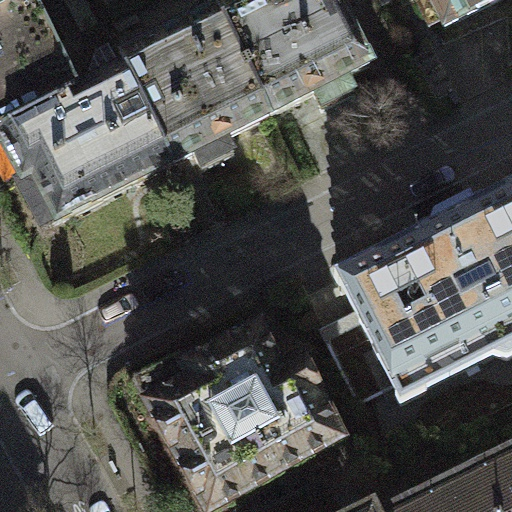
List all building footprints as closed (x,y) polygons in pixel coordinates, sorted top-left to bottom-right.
[(0,0),(0,137),(82,96),(79,89),(33,0),(0,0)] [(370,67),(337,0),(238,0),(216,11),(268,117),(370,67)] [(500,0),(430,0),(445,28),(500,0)] [(268,117),(216,11),(118,59),(122,68),(170,165),(268,117)] [(170,165),(122,68),(79,89),(82,96),(0,137),(0,145),(23,187),(47,230),(117,192),(170,165)] [(511,189),(476,208),(470,198),(433,217),(431,230),(336,280),(402,404),(492,357),(507,361),(511,358),(511,189)] [(175,462),(201,511),(214,511),(346,442),(302,359),(284,369),(260,324),(237,336),(181,366),(178,360),(133,384),(175,462)] [(511,511),(511,460),(406,511),(511,511)]
